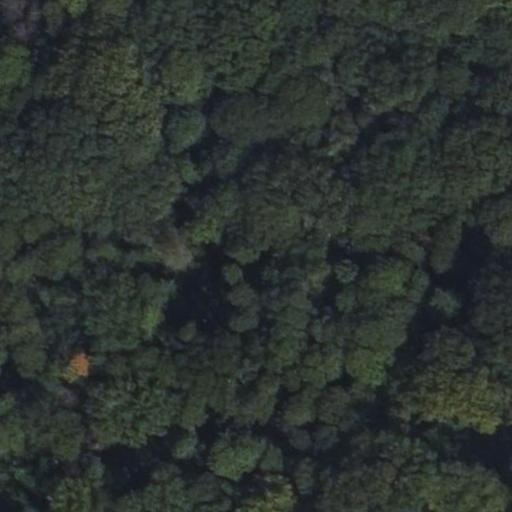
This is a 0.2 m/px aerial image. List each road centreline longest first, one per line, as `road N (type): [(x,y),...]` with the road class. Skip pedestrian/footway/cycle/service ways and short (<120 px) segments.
road 1 (unknown): [(0,183),(511,293)]
road 2 (unknown): [(453,0),(495,290),(485,511)]
